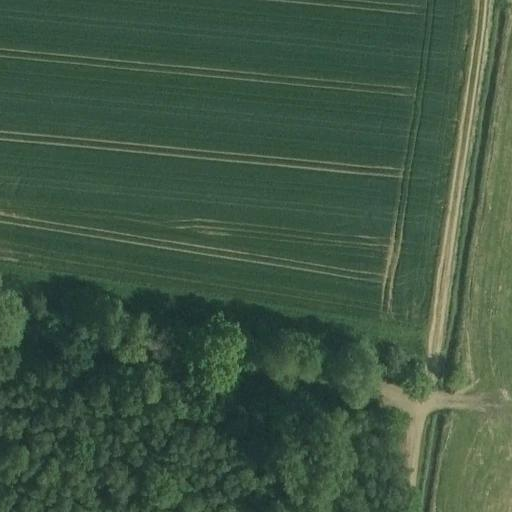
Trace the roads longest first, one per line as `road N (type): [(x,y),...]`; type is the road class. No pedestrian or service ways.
road 1 (track): [(0,325),(423,397),(405,511)]
road 2 (track): [(423,397),(483,0)]
